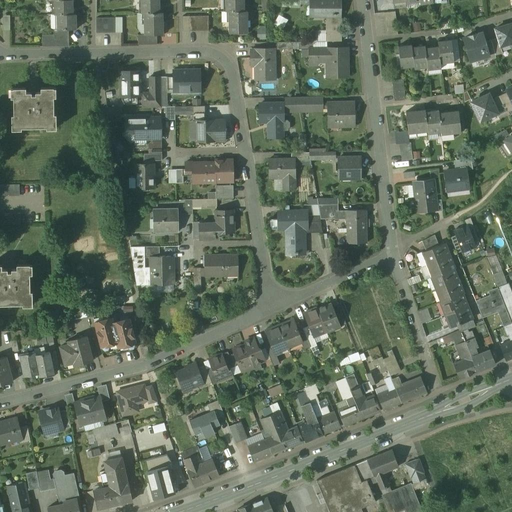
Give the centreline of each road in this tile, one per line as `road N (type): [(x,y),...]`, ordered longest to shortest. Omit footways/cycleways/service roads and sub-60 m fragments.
road 1 (residential): [(0,54),(179,50),(216,58),(232,74),(270,310)]
road 2 (residential): [(0,402),(146,364),(270,310)]
road 3 (secondary): [(441,408),(180,511)]
road 4 (residential): [(362,0),(395,254)]
road 5 (residential): [(395,254),(441,408)]
road 6 (residential): [(270,310),(395,254)]
